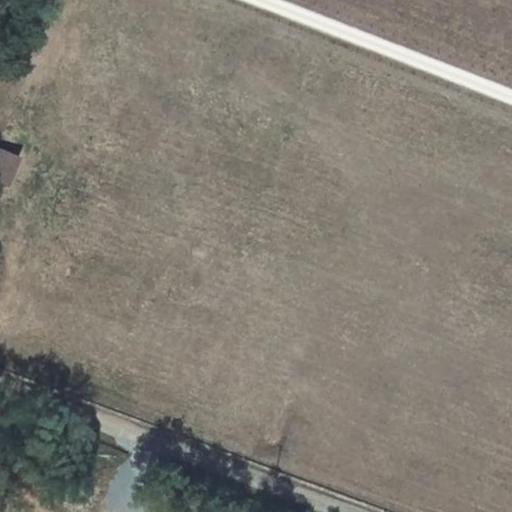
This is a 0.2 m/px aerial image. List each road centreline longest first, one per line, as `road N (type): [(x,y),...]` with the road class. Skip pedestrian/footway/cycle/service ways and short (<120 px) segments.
road 1 (unclassified): [(0,385),(340,511)]
road 2 (unclassified): [(511,99),(256,0)]
